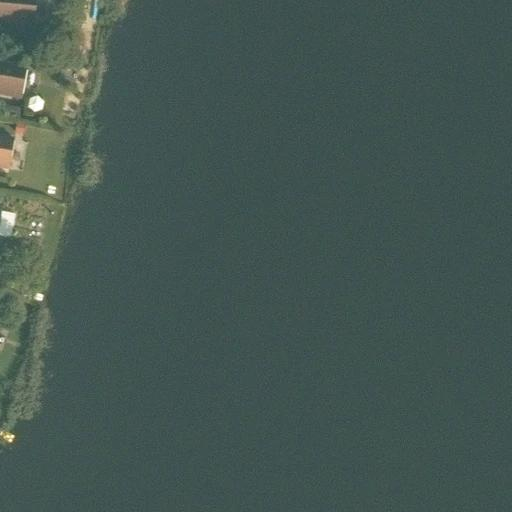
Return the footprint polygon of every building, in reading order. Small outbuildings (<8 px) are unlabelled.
[(0,0),(0,14),(3,14),(2,23),(34,26),(36,0),(0,0)] [(36,67),(38,55),(30,54),(27,65),(36,67)] [(0,95),(21,100),(27,69),(0,63),(0,95)] [(23,136),(25,126),(16,124),(14,134),(23,136)] [(0,169),(9,171),(14,140),(0,137),(0,169)]
